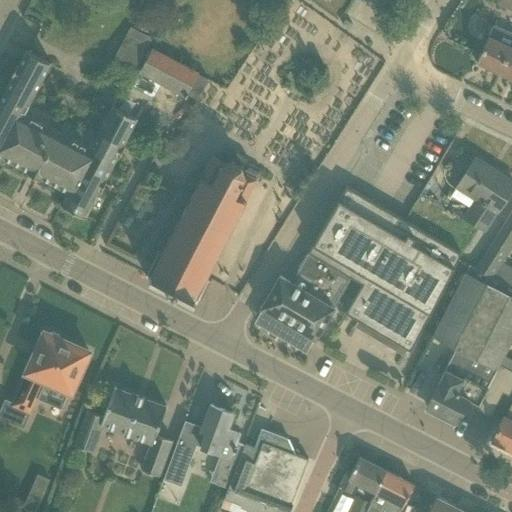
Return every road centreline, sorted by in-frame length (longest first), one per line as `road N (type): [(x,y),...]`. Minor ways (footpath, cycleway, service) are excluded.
road 1 (residential): [(226,344),(394,69)]
road 2 (tertiary): [(226,344),(0,229)]
road 3 (tertiary): [(511,493),(348,412)]
road 4 (tertiary): [(348,412),(226,344)]
road 5 (residential): [(511,125),(394,69)]
